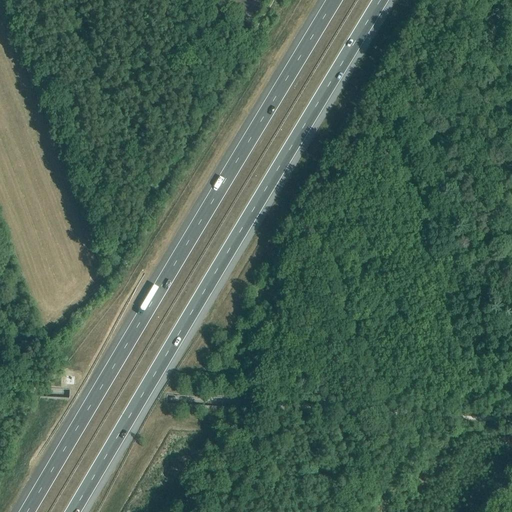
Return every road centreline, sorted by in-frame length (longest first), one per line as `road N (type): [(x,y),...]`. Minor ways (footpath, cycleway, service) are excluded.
road 1 (motorway): [(73,511),(381,0)]
road 2 (motorway): [(335,0),(27,511)]
